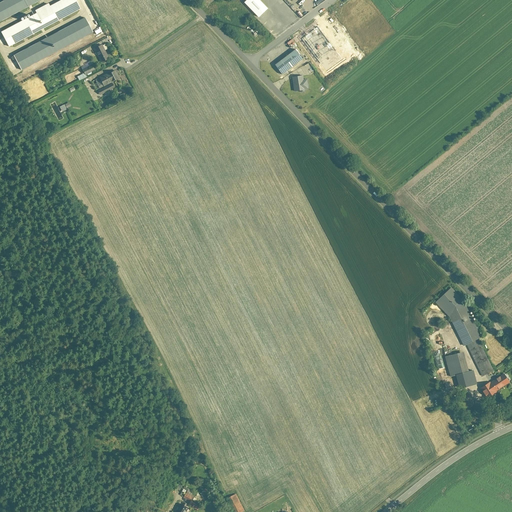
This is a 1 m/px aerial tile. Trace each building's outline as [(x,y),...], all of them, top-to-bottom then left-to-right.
[(7,0),(0,4),(0,22),(42,0),(7,0)] [(75,0),(66,0),(2,34),(9,48),(81,11),(75,0)] [(87,19),(14,57),(23,73),(95,35),(87,19)] [(110,58),(106,51),(110,48),(107,43),(94,51),(101,63),(110,58)] [(275,64),(285,76),(304,61),(295,49),(275,64)] [(85,71),(87,76),(97,71),(94,66),(85,71)] [(93,82),(98,92),(117,82),(112,72),(93,82)] [(103,90),(106,95),(117,89),(115,84),(103,90)] [(483,377),(497,370),(468,310),(451,318),(465,349),(469,347),(483,377)] [(474,370),(470,371),(465,352),(446,357),(451,378),(460,376),(462,388),(477,384),(474,370)] [(511,385),(504,375),(482,391),(490,402),(511,385)] [(235,494),(225,499),(232,511),(240,511),(244,510),(235,494)] [(187,495),(178,511),(186,511),(189,507),(196,510),(199,503),(192,500),(194,498),(187,495)]
